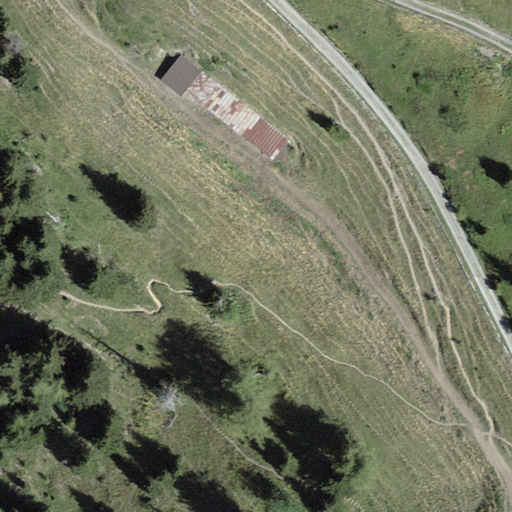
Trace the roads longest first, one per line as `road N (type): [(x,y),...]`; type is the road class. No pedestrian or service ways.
road 1 (track): [(430,181),(385,114),(277,0)]
road 2 (track): [(511,344),(430,181)]
road 3 (track): [(511,51),(399,0)]
